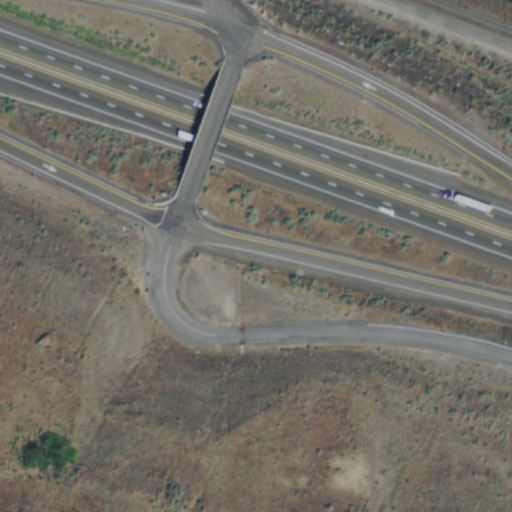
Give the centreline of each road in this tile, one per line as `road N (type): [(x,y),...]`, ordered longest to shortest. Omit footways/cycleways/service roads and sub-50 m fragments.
road 1 (motorway): [(511,209),(0,23)]
road 2 (motorway): [(0,83),(511,263)]
road 3 (residential): [(511,362),(361,337),(205,333),(176,315),(166,294),(164,267),(186,199)]
road 4 (motorway): [(177,225),(511,305)]
road 5 (motorway): [(511,170),(423,106),(244,37)]
road 6 (motorway): [(0,146),(177,225)]
road 7 (residential): [(186,199),(232,70)]
road 8 (motorway): [(244,37),(125,0)]
